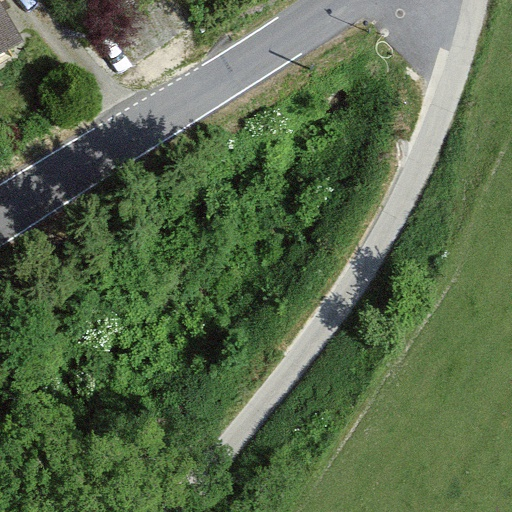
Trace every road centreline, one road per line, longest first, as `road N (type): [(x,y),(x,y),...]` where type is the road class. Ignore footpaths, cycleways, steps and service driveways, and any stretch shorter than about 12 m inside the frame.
road 1 (track): [(461,0),(370,267),(193,511)]
road 2 (tertiary): [(0,229),(167,131),(356,0)]
